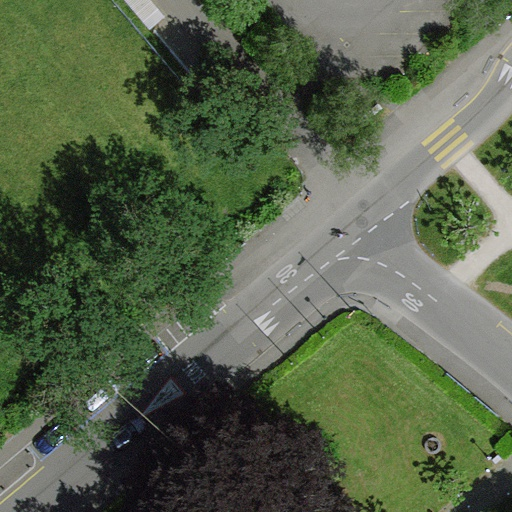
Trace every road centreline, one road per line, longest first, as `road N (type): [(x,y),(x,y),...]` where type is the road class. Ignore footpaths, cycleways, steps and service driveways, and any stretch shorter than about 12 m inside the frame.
road 1 (residential): [(346,233),(18,511)]
road 2 (residential): [(511,78),(501,100),(346,233)]
road 3 (residential): [(511,370),(346,233)]
